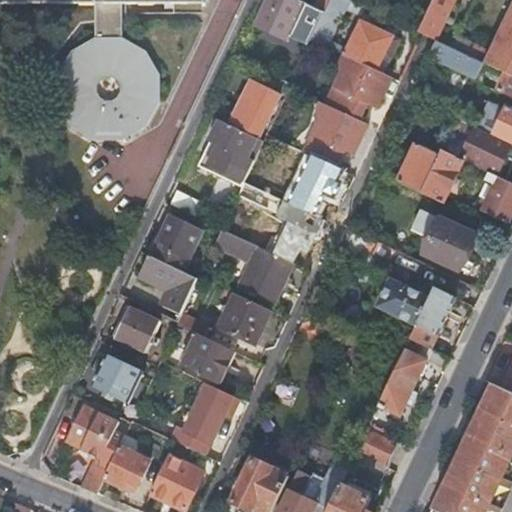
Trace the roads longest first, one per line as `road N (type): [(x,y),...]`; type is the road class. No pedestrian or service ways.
road 1 (residential): [(24,481),(253,0)]
road 2 (residential): [(399,511),(511,267)]
